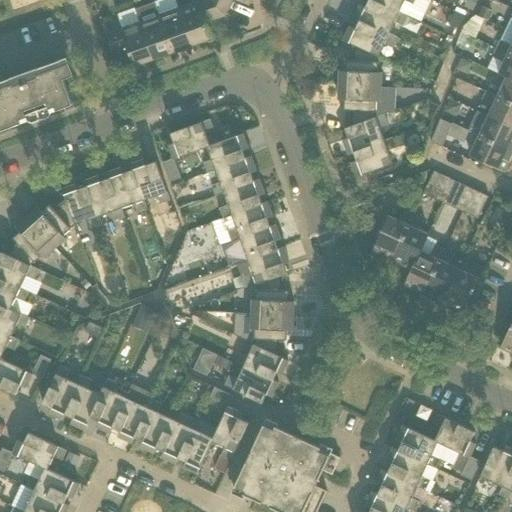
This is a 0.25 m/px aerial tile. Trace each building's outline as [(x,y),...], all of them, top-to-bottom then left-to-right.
[(212,38),(207,23),(226,16),(211,0),(201,0),(179,8),(193,45),(212,38)] [(211,0),(226,16),(232,0),(239,0),(249,5),(251,0),(211,0)] [(395,21),(404,25),(408,15),(400,11),(399,13),(371,0),(369,0),(366,7),(361,4),(354,18),(360,21),(389,35),(390,33),(395,21)] [(405,0),(408,0),(414,3),(415,0),(371,0),(399,13),(400,11),(405,0)] [(473,10),(477,0),(465,0),(463,5),(469,8),(473,10)] [(136,9),(141,22),(154,59),(173,52),(160,15),(155,2),(136,9)] [(490,20),(493,11),(483,6),(479,15),(490,20)] [(160,15),(173,52),(193,45),(179,8),(160,15)] [(477,36),(485,18),(474,13),(466,31),(477,36)] [(379,56),(384,45),(385,43),(393,47),(398,37),(390,33),(389,35),(360,21),(356,29),(351,26),(344,40),(351,43),(379,56)] [(154,59),(141,22),(121,29),(106,35),(113,53),(128,48),(134,66),(154,59)] [(497,49),(511,55),(511,45),(511,46),(501,41),(497,49)] [(351,43),(350,61),(347,60),(346,70),(340,70),(340,85),(381,87),(382,72),(378,72),(379,56),(351,43)] [(511,79),(511,55),(497,49),(493,57),(504,62),(499,74),(507,78),(507,77),(511,79)] [(0,130),(27,121),(33,123),(50,117),(52,112),(73,104),(64,79),(75,75),(68,57),(56,61),(57,67),(40,73),(38,68),(11,78),(12,83),(0,87),(0,130)] [(471,70),(474,63),(462,57),(457,70),(463,73),(471,70)] [(511,79),(507,77),(507,78),(498,95),(498,96),(511,103),(511,79)] [(380,101),(381,87),(340,85),(339,99),(345,100),(345,110),(348,110),(347,127),(376,117),(377,101),(380,101)] [(489,116),(511,126),(511,103),(498,96),(498,95),(487,90),(483,100),(494,105),(489,116)] [(445,111),(457,116),(462,105),(451,99),(445,111)] [(511,126),(489,116),(478,111),(469,130),(511,150),(511,126)] [(385,141),(385,140),(380,127),(389,124),(385,114),(376,117),(347,127),(346,128),(349,137),(344,139),(349,154),(355,152),(385,141)] [(175,158),(175,159),(208,147),(211,146),(211,145),(206,132),(215,129),(211,119),(210,119),(166,135),(175,158)] [(431,142),(443,147),(452,124),(441,119),(431,142)] [(470,156),(472,156),(505,172),(511,156),(511,150),(469,130),(465,139),(476,144),(470,156)] [(207,172),(215,169),(246,157),(243,150),(249,148),(243,133),(211,145),(211,146),(208,147),(212,158),(203,161),(207,172)] [(352,162),(357,177),(393,164),(388,151),(397,148),(393,137),(385,140),(385,141),(355,152),(358,160),(352,162)] [(215,194),(224,191),(254,180),(252,172),(257,171),(251,156),(246,157),(215,169),(220,181),(211,184),(215,194)] [(182,178),(175,159),(175,158),(164,162),(171,182),(182,178)] [(171,200),(157,161),(147,164),(145,159),(130,164),(132,170),(143,200),(157,195),(160,204),(171,200)] [(108,173),(110,178),(121,209),(133,204),(136,213),(146,209),(143,201),(143,200),(132,170),(125,172),(123,167),(108,173)] [(435,198),(446,176),(434,171),(424,193),(435,198)] [(85,181),(87,186),(98,217),(110,213),(113,221),(124,217),(121,209),(110,178),(102,181),(100,175),(85,181)] [(456,181),(446,176),(435,198),(446,204),(456,181)] [(263,203),(260,195),(265,193),(260,178),(254,180),(224,191),(228,204),(219,207),(223,217),(232,214),(263,203)] [(467,186),(456,181),(446,204),(457,209),(467,186)] [(65,195),(76,225),(87,221),(91,229),(101,226),(98,217),(87,186),(79,189),(77,184),(63,189),(65,195)] [(478,191),(467,186),(457,209),(468,214),(478,191)] [(489,196),(478,191),(468,214),(479,219),(489,196)] [(64,235),(76,225),(65,195),(52,207),(50,205),(43,212),(39,207),(28,217),(56,248),(67,238),(64,235)] [(271,226),(268,218),(273,216),(268,201),(263,203),(232,214),(236,226),(227,229),(231,240),(240,237),(271,226)] [(504,224),(509,212),(497,206),(492,218),(504,224)] [(389,216),(372,252),(373,252),(374,251),(393,260),(413,215),(404,211),(399,221),(389,216)] [(371,214),(362,217),(367,230),(376,227),(371,214)] [(423,220),(413,215),(393,260),(412,268),(412,269),(421,251),(429,235),(418,230),(423,220)] [(16,240),(3,252),(31,265),(43,255),(45,257),(56,248),(28,217),(17,227),(21,231),(13,238),(16,240)] [(279,248),(276,240),(281,239),(276,224),(271,226),(240,237),(244,249),(236,252),(239,263),(248,259),(279,248)] [(405,285),(425,295),(445,250),(435,245),(431,255),(421,251),(412,269),(412,268),(404,287),(405,287),(405,285)] [(284,246),(279,248),(248,259),(253,273),(244,276),(248,287),(257,284),(287,273),(288,273),(284,263),(290,261),(284,246)] [(454,254),(445,250),(425,295),(444,303),(460,269),(450,264),(454,254)] [(3,252),(2,252),(0,255),(0,279),(20,289),(21,287),(27,275),(35,279),(40,269),(31,265),(3,252)] [(464,313),(484,268),(475,264),(470,274),(460,269),(444,303),(464,313)] [(253,299),(252,314),(294,315),(295,301),(289,301),(289,291),(286,290),(287,273),(257,284),(256,299),(253,299)] [(25,301),(29,293),(29,291),(21,287),(20,289),(0,279),(0,306),(10,311),(11,309),(17,297),(25,301)] [(92,285),(86,279),(82,283),(87,289),(92,285)] [(148,320),(153,309),(141,304),(137,315),(148,320)] [(30,318),(11,309),(10,311),(0,306),(0,332),(11,338),(12,336),(18,324),(26,327),(30,318)] [(294,315),(252,314),(251,328),(255,328),(254,343),(283,357),(284,340),(287,340),(287,330),(293,330),(294,315)] [(511,324),(501,347),(511,352),(511,356),(511,359),(511,324)] [(0,357),(1,358),(7,346),(15,350),(20,340),(12,336),(11,338),(0,332),(0,357)] [(289,360),(283,357),(254,343),(254,344),(249,355),(240,352),(236,362),(244,366),(244,365),(274,379),(277,372),(282,374),(289,360)] [(214,363),(218,355),(203,348),(194,369),(208,376),(214,363)] [(43,379),(52,360),(41,355),(33,373),(33,374),(43,379)] [(33,373),(1,358),(0,357),(0,385),(17,394),(21,385),(26,387),(33,374),(33,373)] [(61,365),(43,403),(52,407),(50,412),(64,419),(67,414),(80,384),(67,378),(71,370),(61,365)] [(225,385),(263,403),(267,393),(272,396),(279,381),(274,379),(244,365),(244,366),(238,379),(230,375),(225,385)] [(84,376),(80,384),(67,414),(74,417),(72,423),(86,429),(92,417),(102,395),(100,394),(90,389),(94,381),(84,376)] [(99,420),(97,425),(111,432),(114,427),(127,398),(114,391),(117,383),(107,378),(100,394),(102,395),(92,417),(99,420)] [(229,407),(234,396),(215,387),(210,398),(228,406),(229,407)] [(114,427),(121,430),(119,436),(133,442),(136,437),(149,408),(137,402),(141,394),(131,389),(127,398),(114,427)] [(136,437),(143,441),(141,446),(155,453),(157,447),(171,418),(159,412),(163,404),(153,399),(149,408),(136,437)] [(229,407),(228,406),(213,438),(214,438),(213,440),(226,446),(215,468),(226,473),(232,460),(249,422),(240,418),(242,413),(229,407)] [(157,447),(165,451),(162,456),(177,463),(179,457),(193,428),(181,423),(185,414),(175,410),(171,418),(157,447)] [(470,457),(470,456),(476,443),(471,441),(476,431),(438,414),(433,424),(441,428),(436,440),(435,441),(438,442),(460,453),(470,457)] [(179,457),(187,461),(184,466),(198,473),(209,449),(213,440),(214,438),(213,438),(203,433),(207,424),(197,420),(193,428),(179,457)] [(283,511),(317,511),(327,491),(316,486),(324,470),(331,453),(332,452),(266,421),(234,489),(283,511)] [(433,453),(438,442),(435,441),(436,440),(404,425),(398,439),(403,442),(399,449),(428,463),(437,467),(442,457),(433,453)] [(14,453),(13,453),(45,468),(47,469),(48,468),(54,456),(63,460),(67,450),(29,433),(25,442),(20,439),(14,453)] [(504,487),(511,470),(511,448),(506,445),(504,451),(494,446),(477,484),(487,489),(491,481),(504,487)] [(423,475),(428,463),(399,449),(394,447),(387,461),(393,463),(389,471),(418,485),(427,489),(431,479),(423,475)] [(0,469),(5,472),(13,453),(14,453),(3,448),(0,454),(0,469)] [(76,466),(81,457),(69,451),(65,461),(76,466)] [(333,474),(333,473),(341,457),(331,453),(324,470),(333,474)] [(470,457),(460,453),(454,465),(453,468),(463,472),(470,457)] [(472,480),(481,461),(470,456),(470,457),(463,472),(461,475),(472,480)] [(65,502),(68,495),(74,497),(80,483),(48,468),(47,469),(45,468),(40,479),(31,475),(27,485),(35,489),(65,503),(65,502)] [(382,485),(379,493),(408,507),(416,511),(421,501),(413,497),(418,485),(389,471),(384,469),(377,483),(382,485)] [(511,470),(504,487),(500,495),(510,500),(511,495),(511,470)] [(65,503),(35,489),(30,501),(21,497),(17,507),(25,511),(27,511),(66,511),(70,505),(65,502),(65,503)] [(367,505),(372,507),(369,511),(405,511),(408,507),(379,493),(374,490),(367,505)]
